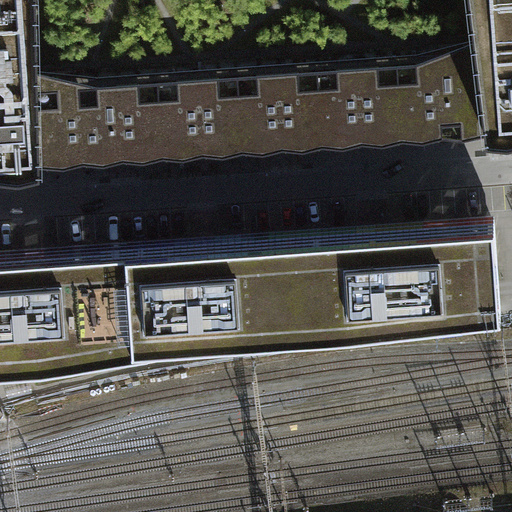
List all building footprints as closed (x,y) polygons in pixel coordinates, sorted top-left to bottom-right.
[(39,80),(36,0),(0,0),(0,103),(39,103),(39,80)] [(36,0),(39,80),(477,49),(473,10),(451,0),(36,0)] [(451,0),(473,10),(471,0),(451,0)] [(511,0),(471,0),(473,10),(477,49),(486,124),(510,126),(511,125),(511,0)] [(477,49),(39,80),(39,103),(41,155),(63,158),(84,153),(105,156),(124,150),(144,152),(164,147),(183,150),(203,144),(223,146),(244,141),(263,144),(283,139),(303,141),(324,136),(343,138),(364,133),(382,135),(403,130),(423,132),(444,127),(462,130),(477,126),(486,124),(477,49)] [(41,155),(39,103),(0,103),(0,159),(19,161),(41,155)] [(32,248),(0,249),(0,360),(39,357),(201,331),(349,321),(501,303),(500,290),(495,216),(374,224),(205,236),(32,248)]
